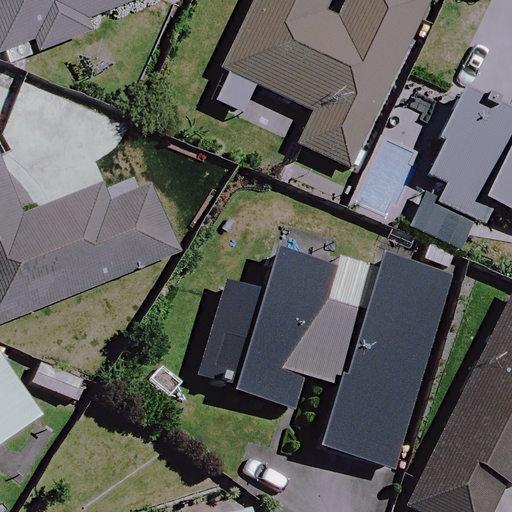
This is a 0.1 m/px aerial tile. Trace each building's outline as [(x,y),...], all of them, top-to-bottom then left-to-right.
[(0,0),(0,69),(82,38),(77,26),(145,0),(0,0)] [(251,0),(217,76),(308,116),(293,151),(344,174),(422,2),(418,0),(251,0)] [(511,124),(458,99),(419,179),(440,189),(431,208),(475,230),(485,210),(511,223),(511,124)] [(0,325),(167,262),(122,144),(40,176),(52,209),(15,223),(0,184),(0,325)] [(324,274),(269,257),(256,301),(222,291),(193,387),(286,415),(295,382),(328,392),(310,454),(383,476),(441,285),(375,265),(372,275),(327,261),(324,274)] [(511,301),(504,297),(403,511),(489,511),(499,492),(511,498),(511,496),(511,301)] [(75,388),(35,365),(24,385),(64,407),(75,388)] [(0,445),(33,423),(0,375),(0,445)]
